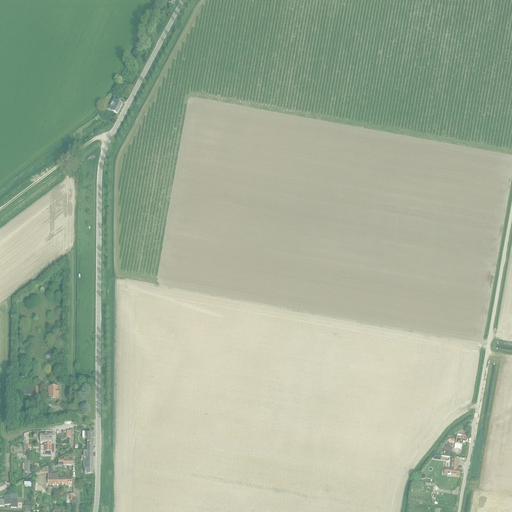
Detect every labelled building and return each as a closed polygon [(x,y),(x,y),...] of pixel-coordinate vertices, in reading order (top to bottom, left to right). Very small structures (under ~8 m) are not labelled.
[(122,104),(114,99),(108,110),(117,114),(122,104)] [(33,386),(25,386),(25,395),(33,395),(38,395),(38,387),(33,387),(33,386)] [(58,399),(58,387),(49,387),(48,399),(58,399)] [(84,458),(93,458),(93,432),(84,432),(84,434),(82,434),(82,438),(87,438),(87,452),(83,452),(84,458)] [(50,443),(52,443),(52,434),(40,434),(40,443),(45,443),(45,445),(43,445),(43,446),(41,446),(41,452),(44,452),(44,455),(51,455),(51,452),(52,452),(52,445),(50,445),(50,443)] [(457,436),(455,442),(462,443),(462,442),(467,442),(468,436),(461,435),(458,434),(458,436),(457,436)] [(445,444),(444,451),(451,453),(452,447),(450,447),(450,445),(445,444)] [(64,465),(73,465),(73,460),(69,460),(69,458),(63,458),(63,460),(59,460),(59,466),(64,466),(64,465)] [(93,458),(84,458),(84,469),(85,469),(85,474),(93,474),(93,458)] [(445,468),(444,474),(459,476),(460,470),(457,470),(458,460),(452,459),(451,469),(445,468)] [(58,474),(48,474),(48,477),(48,485),(65,485),(68,485),(68,484),(72,484),(72,479),(58,479),(58,474)] [(9,495),(9,496),(4,496),(4,500),(0,499),(0,506),(5,506),(4,505),(11,505),(11,508),(16,508),(16,499),(16,494),(9,495)]
